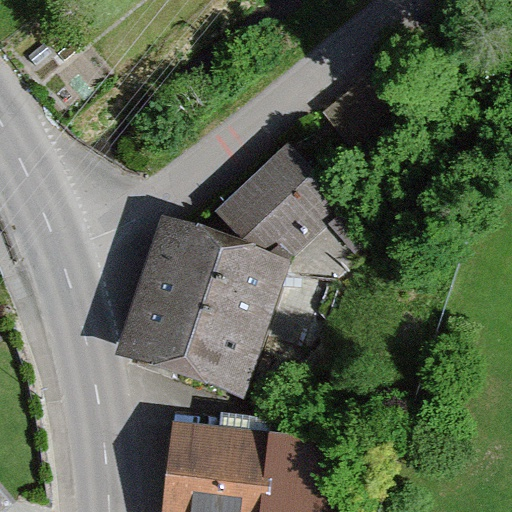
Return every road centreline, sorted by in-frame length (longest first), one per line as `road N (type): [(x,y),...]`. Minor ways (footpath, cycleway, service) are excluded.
road 1 (residential): [(58,251),(415,0)]
road 2 (tertiary): [(107,511),(85,346),(58,251)]
road 3 (tertiary): [(58,251),(0,120)]
